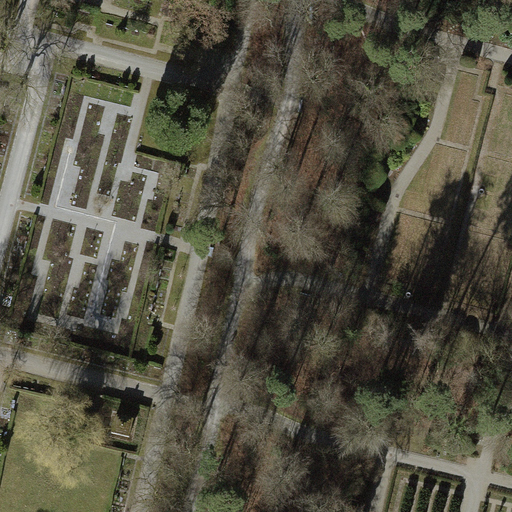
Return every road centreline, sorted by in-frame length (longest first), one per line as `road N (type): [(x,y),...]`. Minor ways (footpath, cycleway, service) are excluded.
road 1 (track): [(194,511),(289,105),(300,0)]
road 2 (track): [(246,0),(168,397)]
road 3 (track): [(0,363),(168,397),(141,511)]
road 4 (track): [(457,41),(436,130),(388,206),(366,297)]
road 5 (track): [(511,332),(250,262)]
road 6 (track): [(0,238),(41,88),(30,0)]
road 7 (track): [(0,59),(71,46),(232,91)]
road 8 (track): [(375,511),(389,454),(511,483)]
road 9 (track): [(219,402),(389,454)]
road 10 (track): [(511,55),(344,0)]
